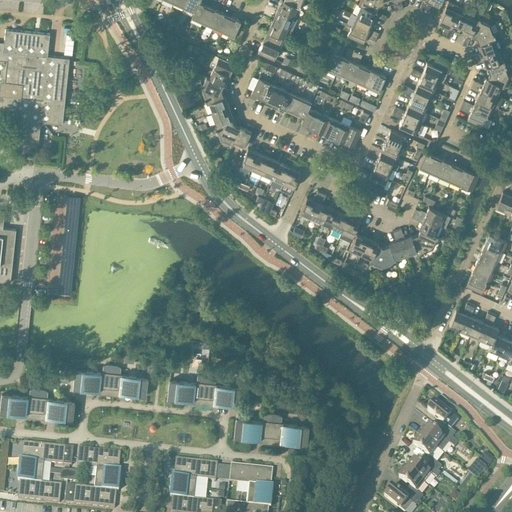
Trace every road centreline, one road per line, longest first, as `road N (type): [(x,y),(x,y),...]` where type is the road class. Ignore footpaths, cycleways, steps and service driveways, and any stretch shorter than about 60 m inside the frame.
road 1 (tertiary): [(272,242),(211,187),(120,0)]
road 2 (residential): [(315,148),(247,115),(237,92),(260,4),(250,0)]
road 3 (tertiary): [(425,357),(272,242)]
road 4 (residential): [(488,148),(444,128),(466,76),(457,48),(416,30)]
road 5 (residential): [(359,511),(425,357)]
road 6 (residential): [(425,357),(450,297),(461,292),(511,315)]
road 7 (residential): [(410,203),(400,223),(340,195),(354,165)]
